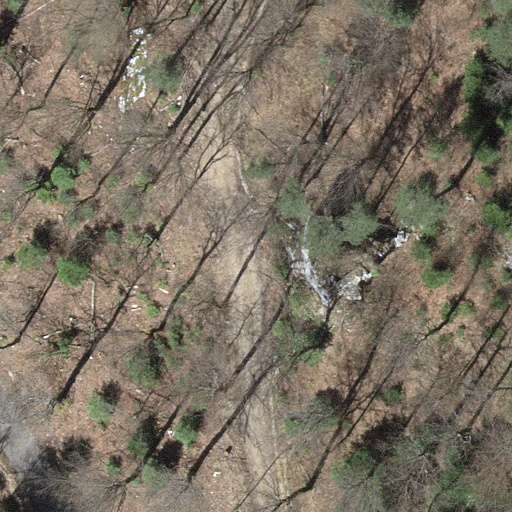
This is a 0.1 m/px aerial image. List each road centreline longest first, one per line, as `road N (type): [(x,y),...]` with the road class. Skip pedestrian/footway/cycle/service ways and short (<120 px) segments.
road 1 (track): [(270,511),(245,270),(220,161),(221,82),(240,0)]
road 2 (track): [(0,412),(67,511)]
